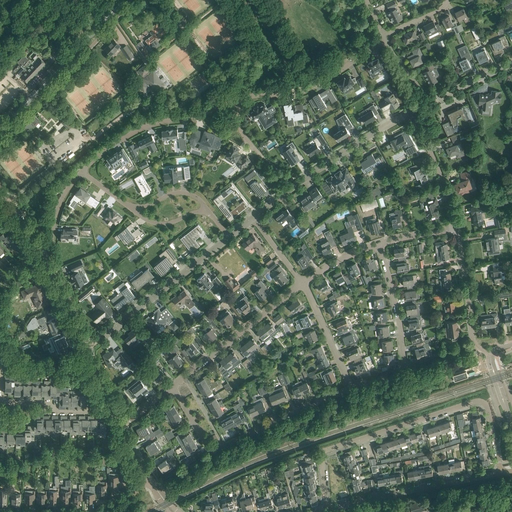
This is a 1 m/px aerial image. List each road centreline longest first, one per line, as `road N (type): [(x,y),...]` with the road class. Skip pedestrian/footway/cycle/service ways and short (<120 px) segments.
road 1 (residential): [(326,510),(325,452),(474,402),(487,410),(500,473)]
road 2 (residential): [(252,217),(409,113)]
road 3 (residential): [(351,389),(404,371),(379,243)]
road 4 (residential): [(85,349),(229,237)]
road 5 (tertiary): [(0,130),(123,0)]
road 6 (unclassified): [(326,510),(500,473)]
road 7 (residential): [(238,99),(134,131),(82,172)]
road 8 (residential): [(387,42),(303,91),(238,99)]
road 9 (residential): [(185,377),(302,283)]
road 10 (residential): [(224,447),(351,389)]
road 11 (residential): [(490,354),(473,339),(456,229)]
road 12 (residential): [(456,229),(409,113)]
